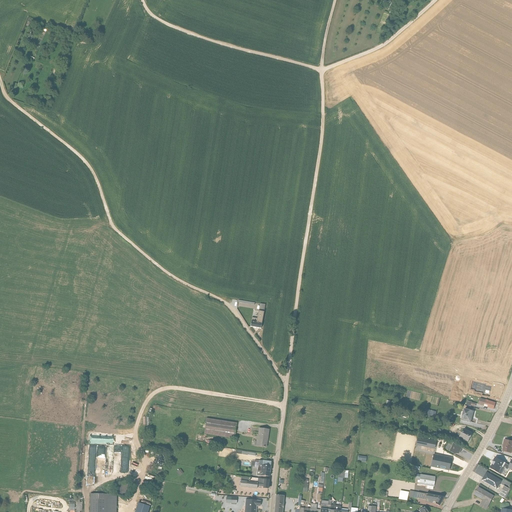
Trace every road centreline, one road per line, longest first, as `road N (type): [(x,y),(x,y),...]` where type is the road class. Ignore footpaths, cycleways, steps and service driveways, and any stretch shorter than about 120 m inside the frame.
road 1 (track): [(0,80),(14,105),(88,166),(118,233),(178,280),(226,304)]
road 2 (track): [(289,361),(322,126),(322,69)]
road 3 (track): [(129,503),(143,471),(138,420),(155,392),(284,404)]
road 4 (track): [(322,69),(190,34),(153,16),(141,0)]
road 5 (secondary): [(511,381),(444,511)]
road 6 (track): [(434,0),(382,44),(322,69)]
road 7 (residential): [(271,511),(286,382)]
